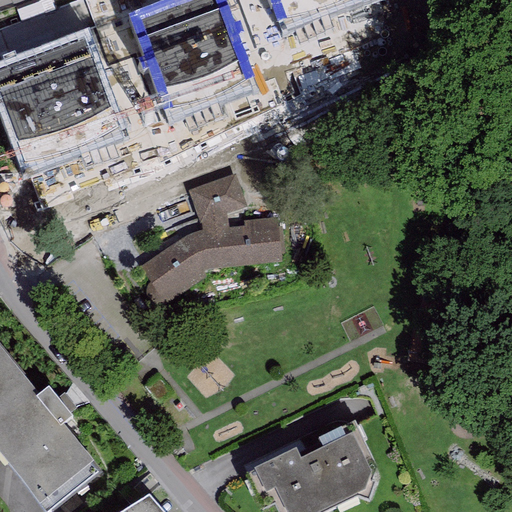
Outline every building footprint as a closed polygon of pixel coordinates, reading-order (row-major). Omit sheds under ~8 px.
[(222,0),(172,0),(129,17),(172,125),(258,92),(222,0)] [(272,0),(286,35),(377,0),(272,0)] [(86,28),(0,61),(0,114),(24,175),(128,134),(86,28)] [(235,177),(188,193),(199,227),(201,226),(227,217),(247,210),(235,177)] [(182,240),(140,270),(166,306),(207,279),(203,274),(210,272),(215,271),(283,264),(280,220),(228,225),(227,217),(201,226),(202,232),(192,235),(182,240)] [(0,353),(0,465),(37,511),(62,511),(103,479),(64,431),(72,424),(48,395),(39,402),(0,353)] [(296,456),(254,475),(242,480),(258,511),(273,511),(275,511),(274,511),(338,511),(357,502),(368,507),(375,490),(371,488),(376,475),(354,428),(318,445),(323,455),(300,466),(296,456)] [(156,511),(147,501),(131,511),(156,511)]
